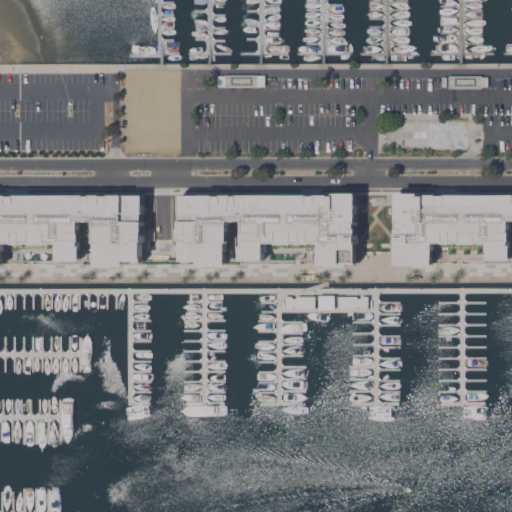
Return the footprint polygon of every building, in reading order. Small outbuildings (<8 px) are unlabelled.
[(259,74),(259,75),(266,75),(266,86),(259,86),(259,87),(226,87),(226,86),(219,86),(219,75),(226,75),(226,74),(259,74)] [(449,88),(449,75),(483,74),(483,76),(490,76),(490,86),(483,86),(483,88),(449,88)] [(386,138),(386,129),(401,129),(401,119),(467,119),(467,130),(484,130),(484,138),(474,138),(468,141),(468,148),(401,149),(401,142),(394,138),(386,138)] [(397,194),(511,194),(511,258),(489,258),(489,243),(435,243),(435,264),(397,264),(397,194)] [(0,195),(145,195),(145,241),(143,241),(143,260),(126,260),(126,264),(98,264),(98,260),(60,260),(60,243),(5,243),(5,265),(0,265),(0,195)] [(181,196),(357,195),(357,258),(182,259),(181,196)]
